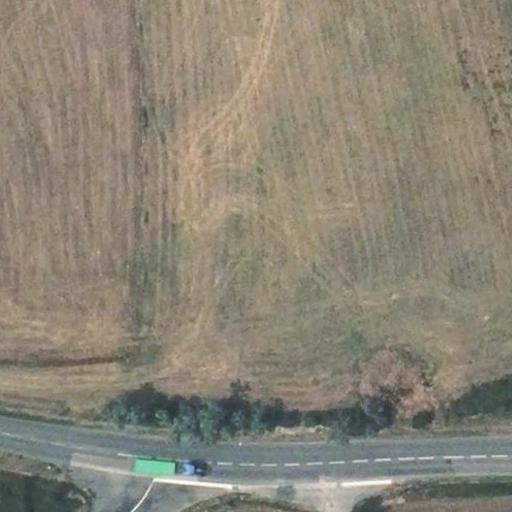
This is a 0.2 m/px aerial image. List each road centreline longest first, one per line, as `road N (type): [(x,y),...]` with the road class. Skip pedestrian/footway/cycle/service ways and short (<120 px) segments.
road 1 (secondary): [(511,456),(234,464),(168,454)]
road 2 (secondary): [(168,454),(0,431)]
